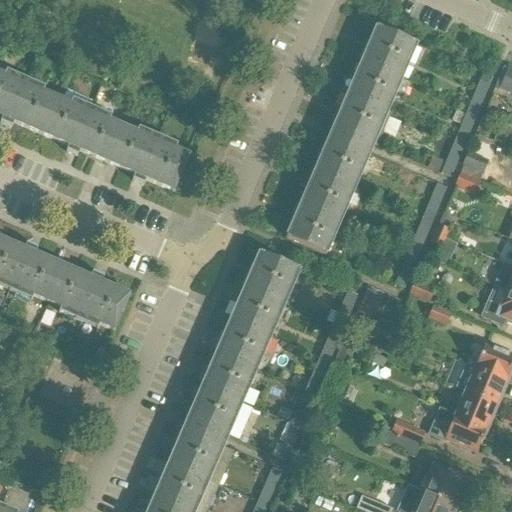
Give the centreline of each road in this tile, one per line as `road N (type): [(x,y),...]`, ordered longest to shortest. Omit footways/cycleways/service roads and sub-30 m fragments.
road 1 (residential): [(190,261),(226,228),(323,0)]
road 2 (residential): [(83,511),(190,261)]
road 3 (residential): [(0,179),(190,261)]
